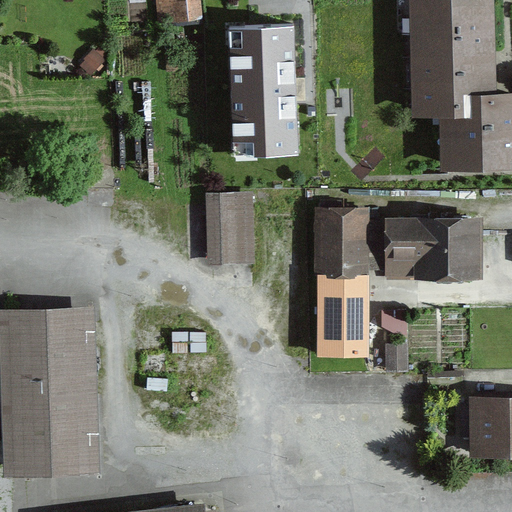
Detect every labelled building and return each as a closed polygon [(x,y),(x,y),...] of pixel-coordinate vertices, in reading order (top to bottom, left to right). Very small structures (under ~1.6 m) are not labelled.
[(162,0),(164,17),(200,13),(198,0),(162,0)] [(418,33),(420,110),(453,109),(454,140),(448,140),(448,163),(511,161),(511,94),(481,95),(480,52),(487,51),(486,0),(416,0),(417,18),(424,18),(424,33),(418,33)] [(305,92),(295,92),(293,23),(244,25),(245,44),(230,45),(233,139),(257,138),(257,152),(297,151),(296,99),(305,99),(305,92)] [(82,64),(94,75),(109,59),(97,48),(82,64)] [(303,157),(276,157),(276,185),(303,185),(303,157)] [(364,267),(386,267),(387,221),(364,220),(364,211),(321,211),(321,273),(364,273),(364,267)] [(225,350),(280,348),(275,215),(220,217),(221,242),(209,243),(211,326),(224,325),(225,350)] [(471,221),(387,221),(386,267),(387,276),(417,277),(417,270),(471,271),(471,221)] [(101,312),(126,311),(124,256),(0,259),(0,314),(18,314),(18,327),(101,324),(101,312)] [(321,274),(320,352),(360,352),(361,274),(321,274)] [(402,327),(403,309),(386,308),(385,326),(402,327)] [(388,353),(388,368),(406,368),(405,353),(388,353)] [(105,449),(130,448),(128,393),(0,397),(0,452),(22,452),(23,464),(106,461),(105,449)] [(480,435),(480,445),(511,444),(511,401),(494,402),(494,395),(480,395),(480,402),(464,402),(465,435),(480,435)] [(298,418),(299,474),(413,472),(412,416),(298,418)] [(270,511),(269,468),(214,470),(215,495),(202,496),(202,511),(270,511)]
